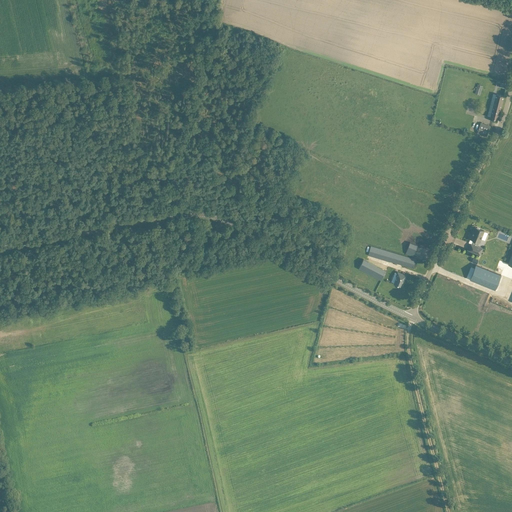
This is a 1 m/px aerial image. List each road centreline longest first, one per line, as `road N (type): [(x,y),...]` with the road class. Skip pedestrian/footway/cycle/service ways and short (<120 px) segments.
road 1 (tertiary): [(0,249),(197,214),(410,317)]
road 2 (unclassified): [(410,317),(496,131),(511,71)]
road 3 (track): [(221,0),(164,216)]
road 4 (track): [(449,511),(413,377),(410,317)]
